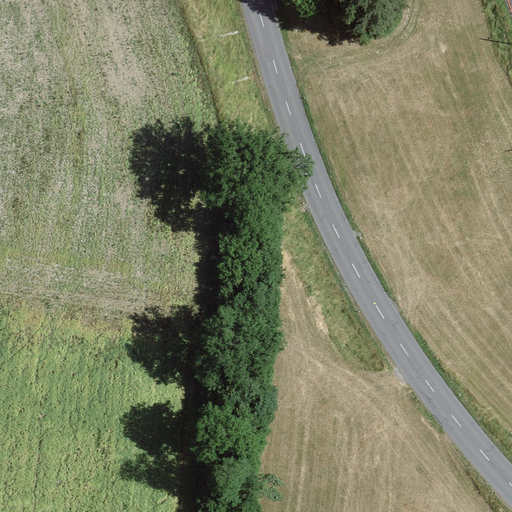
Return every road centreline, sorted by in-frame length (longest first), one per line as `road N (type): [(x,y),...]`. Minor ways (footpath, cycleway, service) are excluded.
road 1 (tertiary): [(256,0),(335,235),(405,357),(511,483)]
road 2 (track): [(0,307),(186,335),(192,188),(205,140),(290,110)]
